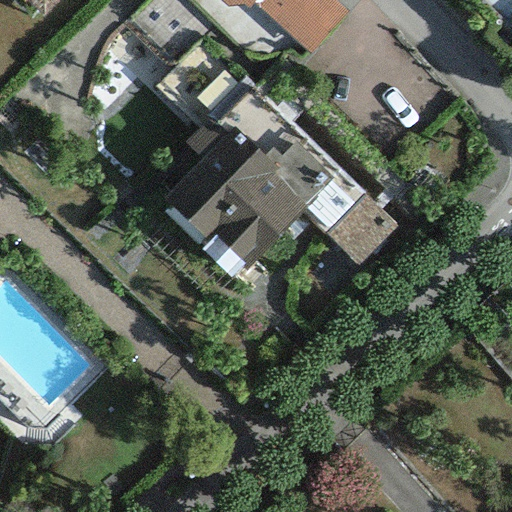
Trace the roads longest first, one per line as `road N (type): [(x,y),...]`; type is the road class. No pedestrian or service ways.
road 1 (residential): [(511,216),(191,511)]
road 2 (residential): [(511,129),(450,71),(394,0)]
